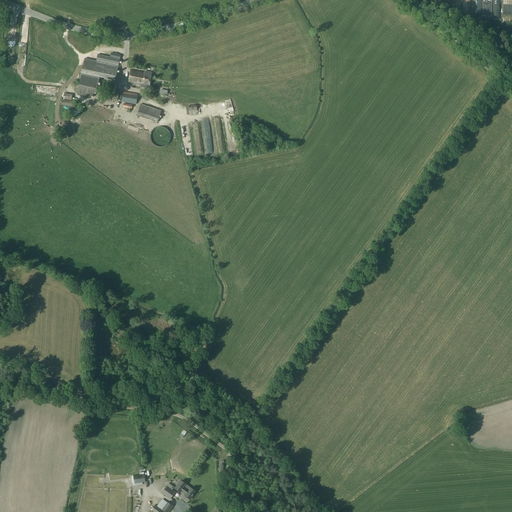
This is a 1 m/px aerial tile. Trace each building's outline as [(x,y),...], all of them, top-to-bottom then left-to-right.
[(96,61),(85,58),(81,73),(115,81),(121,55),(115,54),(114,57),(98,54),(96,61)] [(145,72),(144,73),(131,70),(128,82),(141,85),(140,87),(149,89),(152,73),(145,72)] [(81,75),(77,94),(92,98),(93,94),(96,94),(99,78),(81,75)] [(36,85),(35,94),(56,95),(56,87),(36,85)] [(117,101),(119,90),(107,87),(105,99),(117,101)] [(136,105),(138,94),(123,92),(122,102),(136,105)] [(80,102),(64,100),(62,110),(79,113),(80,102)] [(132,105),(124,103),(123,107),(127,108),(126,111),(129,112),(129,108),(132,109),(132,105)] [(157,123),(161,111),(141,104),(137,116),(157,123)] [(188,105),(189,115),(197,114),(197,105),(188,105)] [(134,484),(145,482),(144,474),(133,476),(133,477),(129,477),(130,484),(134,484)] [(161,480),(164,482),(166,478),(160,474),(158,477),(159,478),(158,480),(160,482),(161,480)] [(193,495),(196,491),(191,488),(189,491),(184,487),(186,485),(181,481),(178,485),(177,485),(175,488),(181,492),(181,491),(185,494),(185,495),(190,499),(193,496),(193,495)] [(168,484),(167,486),(166,486),(161,493),(170,499),(175,492),(172,490),(174,487),(168,484)] [(155,505),(151,510),(152,511),(168,511),(173,506),(167,502),(163,500),(158,507),(155,505)]
